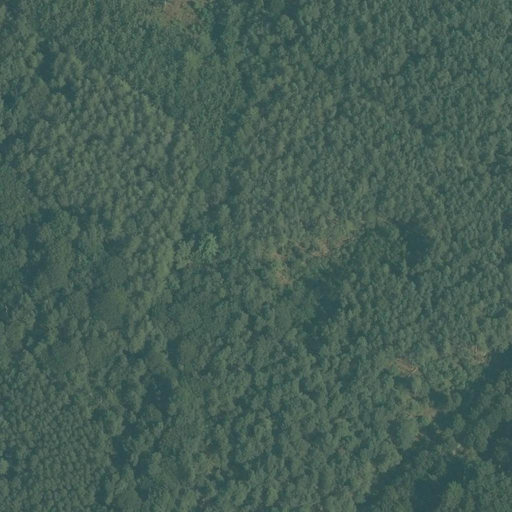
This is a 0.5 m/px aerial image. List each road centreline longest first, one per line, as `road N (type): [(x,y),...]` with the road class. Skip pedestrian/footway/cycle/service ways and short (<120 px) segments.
road 1 (track): [(189,252),(108,511)]
road 2 (track): [(0,6),(179,124)]
road 3 (unclassified): [(398,511),(511,393)]
road 4 (track): [(179,124),(219,156),(189,252)]
